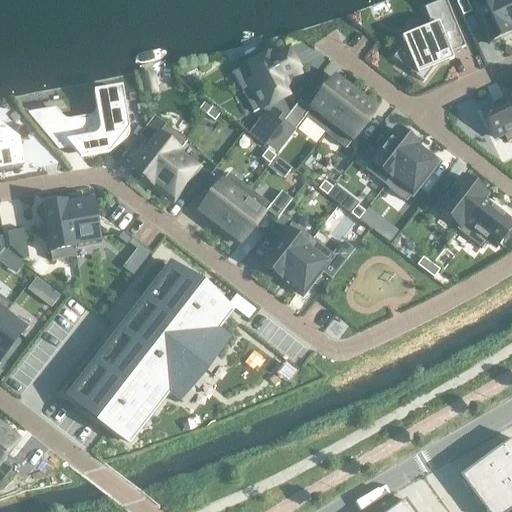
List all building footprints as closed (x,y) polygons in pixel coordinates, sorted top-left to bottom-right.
[(403,44),(392,58),(423,83),(434,68),(452,61),(449,54),(465,47),(445,0),(444,0),(423,9),(431,26),(400,38),(403,44)] [(464,0),(462,0),(456,3),(462,16),(471,12),(464,0)] [(511,28),(498,0),(469,0),(490,44),(511,33),(511,28)] [(511,0),(498,0),(511,28),(511,0)] [(255,80),(240,87),(243,92),(242,93),(243,94),(244,94),(253,112),(252,112),(252,113),(262,109),(281,99),(286,96),(282,88),(300,79),(287,52),(268,61),(266,57),(250,65),(249,64),(247,65),(255,80)] [(299,102),(283,122),(294,130),(304,118),(324,134),(355,94),(334,78),(309,110),(299,102)] [(25,109),(23,109),(29,117),(30,116),(58,149),(73,147),(81,158),(107,154),(117,144),(123,138),(125,134),(126,133),(119,91),(93,96),(96,110),(95,112),(93,114),(92,115),(89,117),(73,120),(69,121),(66,121),(64,120),(61,119),(54,110),(53,111),(30,115),(25,109)] [(355,94),(324,134),(344,150),(375,110),(355,94)] [(511,97),(482,112),(495,139),(504,135),(508,144),(511,141),(511,97)] [(203,104),(198,110),(205,115),(210,109),(203,104)] [(211,108),(205,116),(214,122),(220,114),(211,108)] [(264,113),(247,135),(263,148),(281,124),(264,113)] [(150,144),(131,169),(153,187),(153,186),(180,151),(186,142),(154,117),(139,136),(150,144)] [(0,126),(0,170),(22,167),(18,140),(0,126)] [(394,130),(364,170),(385,186),(416,147),(394,130)] [(416,147),(385,186),(405,202),(436,162),(416,147)] [(266,150),(260,158),(268,165),(275,157),(266,150)] [(180,151),(153,186),(172,201),(199,166),(180,151)] [(287,152),(281,161),(295,172),(301,163),(287,152)] [(228,174),(197,214),(218,229),(249,190),(228,174)] [(462,177),(436,210),(458,227),(480,199),(482,200),(486,196),(462,177)] [(324,182),(318,190),(326,196),(332,188),(324,182)] [(249,190),(218,229),(239,246),(269,206),(249,190)] [(280,192),(272,203),(283,211),(292,200),(280,192)] [(90,199),(65,203),(73,249),(74,249),(98,244),(90,199)] [(458,227),(456,230),(481,249),(487,241),(495,247),(511,225),(511,224),(482,200),(480,199),(458,227)] [(65,203),(41,208),(50,262),(76,258),(74,249),(73,249),(65,203)] [(357,206),(350,215),(358,221),(364,213),(357,206)] [(280,215),(274,223),(282,229),(288,221),(280,215)] [(291,224),(260,264),(281,280),(311,240),(291,224)] [(387,224),(378,236),(389,244),(398,232),(387,224)] [(28,259),(23,230),(6,233),(8,247),(22,260),(28,259)] [(121,232),(116,239),(126,247),(128,244),(131,240),(121,232)] [(311,240),(281,280),(282,281),(283,281),(302,295),(320,272),(330,280),(345,261),(334,252),(332,255),(311,240)] [(134,252),(145,261),(150,255),(139,246),(136,250),(134,252)] [(4,250),(0,254),(0,263),(2,265),(10,255),(4,250)] [(422,258),(416,266),(424,272),(430,264),(422,258)] [(430,264),(424,272),(433,279),(439,271),(430,264)] [(105,346),(67,394),(130,443),(167,396),(175,402),(225,338),(217,332),(229,316),(166,267),(116,331),(119,334),(108,348),(105,346)] [(44,285),(35,296),(50,309),(59,297),(44,285)] [(236,293),(228,303),(235,308),(242,298),(236,293)] [(0,320),(6,313),(6,314),(12,306),(0,296),(0,320)] [(6,313),(0,320),(0,362),(26,329),(6,314),(6,313)] [(0,426),(0,484),(12,470),(2,462),(18,440),(0,426)] [(511,440),(460,478),(484,511),(509,511),(511,510),(511,440)] [(410,511),(404,503),(390,511),(410,511)]
